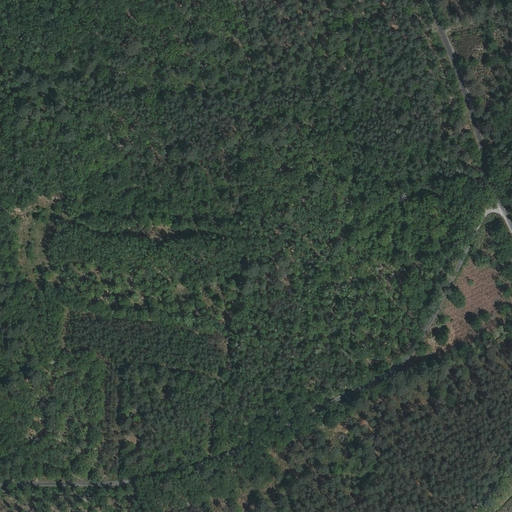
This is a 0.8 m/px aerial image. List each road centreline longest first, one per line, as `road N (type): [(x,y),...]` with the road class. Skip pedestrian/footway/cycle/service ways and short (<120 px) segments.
road 1 (unclassified): [(0,487),(124,483),(216,461),(387,374),(407,354),(497,195)]
road 2 (tertiary): [(497,195),(430,0)]
